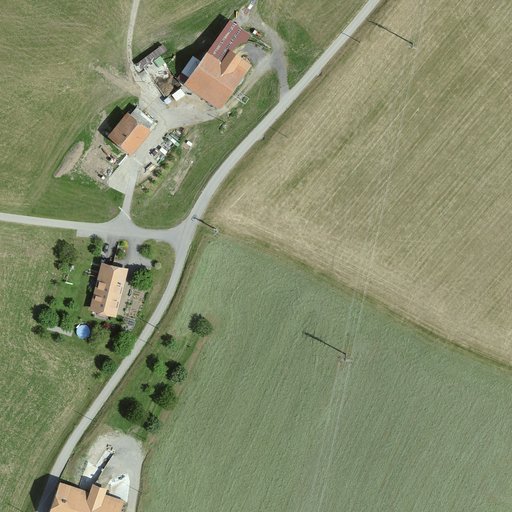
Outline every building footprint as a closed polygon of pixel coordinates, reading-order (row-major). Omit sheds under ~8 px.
[(142,66),(168,49),(158,34),(132,52),(142,66)] [(251,67),(215,42),(201,62),(194,57),(182,73),(189,79),(184,87),(219,112),(251,67)] [(151,132),(128,113),(108,138),(131,156),(151,132)] [(116,317),(128,268),(103,262),(91,310),(116,317)] [(92,491),(62,481),(50,511),(118,511),(123,500),(105,494),(108,485),(95,481),(92,491)]
